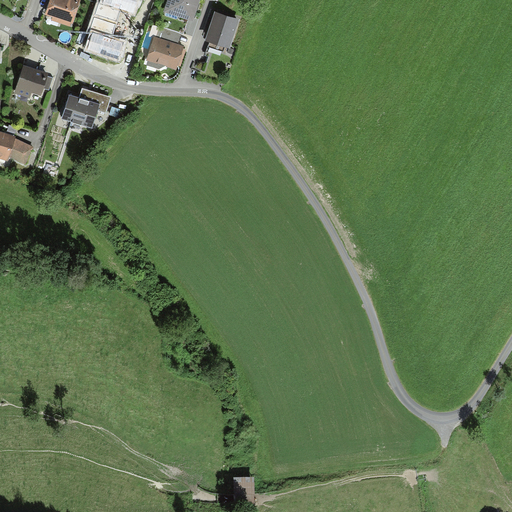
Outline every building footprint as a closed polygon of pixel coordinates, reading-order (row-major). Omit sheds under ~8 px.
[(81,0),(48,0),(44,14),(73,25),(81,0)] [(200,0),(167,0),(163,12),(193,21),(200,0)] [(204,49),(228,57),(241,19),(217,11),(204,49)] [(181,34),(156,26),(145,60),(177,70),(184,46),(178,44),(181,34)] [(46,75),(23,68),(14,96),(28,100),(30,94),(39,96),(46,75)] [(111,97),(82,89),(79,99),(68,96),(61,120),(92,129),(97,112),(106,115),(111,97)] [(0,160),(7,163),(9,157),(26,166),(33,149),(16,142),(17,137),(0,132),(0,160)] [(254,508),(254,479),(234,479),(234,508),(254,508)]
